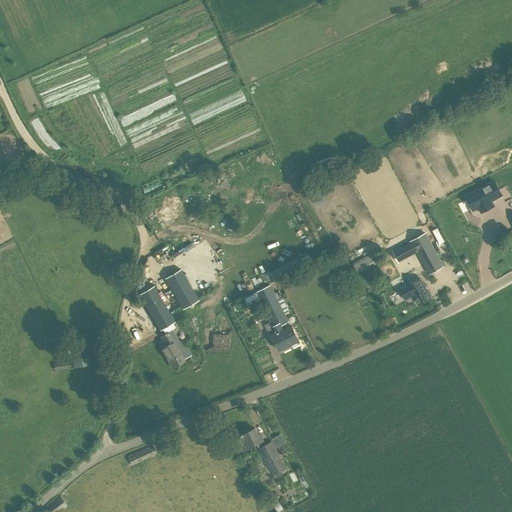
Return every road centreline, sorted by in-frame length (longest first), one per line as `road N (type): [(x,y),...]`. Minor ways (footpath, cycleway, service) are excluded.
road 1 (unclassified): [(33,511),(97,457),(377,344),(511,276)]
road 2 (track): [(97,457),(116,408),(142,233),(127,212),(44,159),(0,88)]
